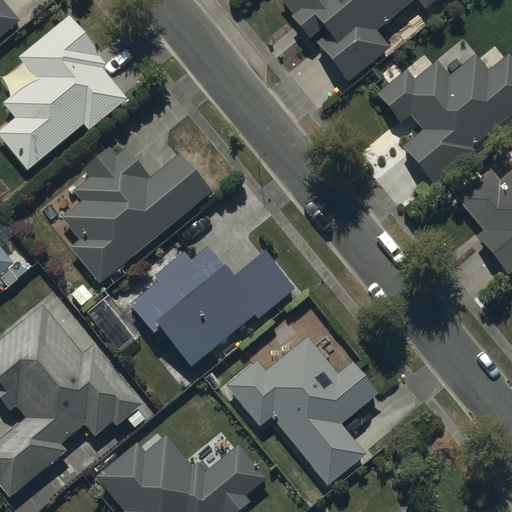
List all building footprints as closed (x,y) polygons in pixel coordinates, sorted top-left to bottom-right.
[(0,0),(0,46),(20,31),(0,6),(0,0)] [(320,47),(315,51),(347,89),(388,54),(376,40),(415,7),(425,19),(447,0),(283,0),(279,4),(294,22),(289,26),(308,49),(316,42),(320,47)] [(70,24),(18,64),(35,85),(2,110),(16,126),(0,139),(0,146),(27,179),(83,133),(88,139),(128,109),(102,76),(107,72),(70,24)] [(488,79),(475,63),(450,84),(438,69),(417,87),(408,76),(376,103),(400,132),(410,124),(422,138),(401,155),(432,192),(495,140),(493,139),(511,122),(511,67),(509,63),(488,79)] [(70,256),(101,292),(213,196),(181,158),(149,184),(125,156),(117,163),(109,154),(81,178),(88,186),(74,198),(83,209),(62,226),(80,247),(70,256)] [(508,283),(511,279),(511,176),(500,187),(491,177),(456,206),(484,240),(476,246),(508,283)] [(158,291),(129,314),(155,346),(159,342),(189,379),(255,325),(257,328),(296,297),(268,261),(235,288),(208,254),(192,267),(186,260),(154,286),(158,291)] [(0,294),(4,291),(0,286),(0,284),(14,273),(0,255),(0,294)] [(0,410),(8,419),(15,413),(26,426),(0,447),(0,493),(9,505),(65,457),(61,452),(84,432),(95,444),(112,430),(116,436),(144,413),(93,352),(82,361),(41,312),(0,346),(0,410)] [(257,435),(270,425),(325,493),(365,461),(342,433),(381,402),(352,367),(337,379),(308,343),(267,376),(258,366),(224,394),(257,435)] [(146,461),(136,449),(94,482),(117,511),(251,511),(252,511),(246,504),(265,489),(237,453),(205,478),(198,468),(192,473),(168,443),(146,461)]
